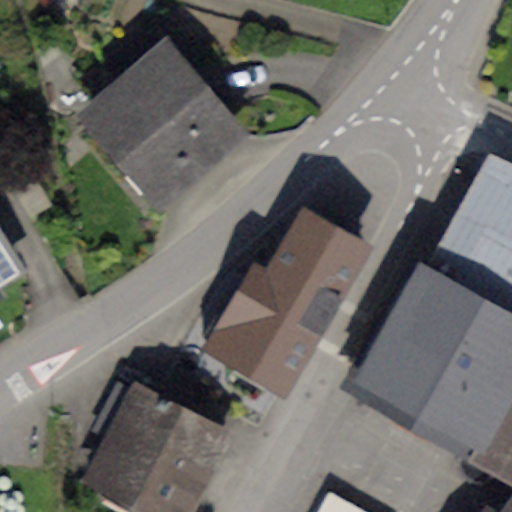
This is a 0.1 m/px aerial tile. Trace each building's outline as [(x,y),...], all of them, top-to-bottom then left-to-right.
[(91,115),(160,197),(235,131),(166,50),(91,115)] [(511,278),(511,149),(491,139),(439,241),(511,278)] [(228,351),(230,348),(286,380),(360,252),(302,219),(257,296),(242,288),(230,291),(202,336),(228,351)] [(0,274),(13,266),(0,245),(0,274)] [(511,457),(511,317),(424,268),(364,375),(511,457)] [(157,403),(119,385),(96,430),(110,437),(92,471),(172,511),(214,433),(165,408),(169,401),(161,397),(157,403)] [(366,511),(330,492),(318,511),(366,511)]
